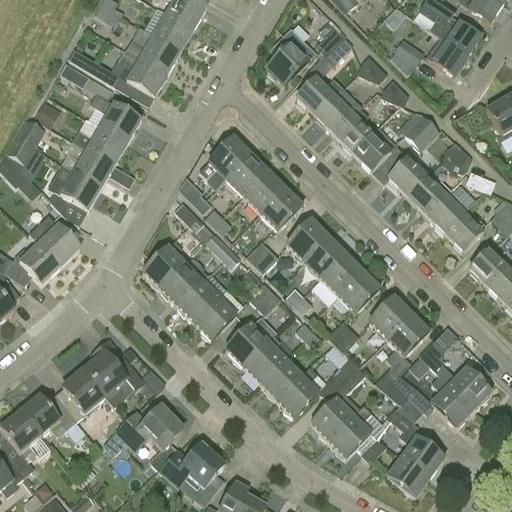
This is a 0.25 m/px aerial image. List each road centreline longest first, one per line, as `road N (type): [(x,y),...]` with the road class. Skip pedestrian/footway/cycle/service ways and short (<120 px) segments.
road 1 (residential): [(511,379),(227,87)]
road 2 (residential): [(358,511),(255,439),(104,287)]
road 3 (residential): [(104,287),(227,87)]
road 4 (residential): [(0,378),(104,287)]
